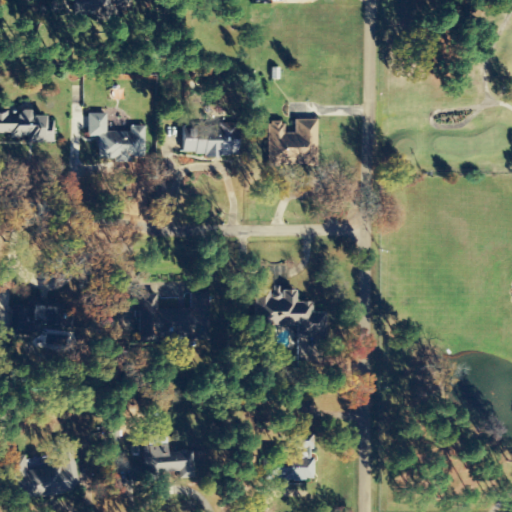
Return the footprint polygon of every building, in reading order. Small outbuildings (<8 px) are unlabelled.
[(53,142),(53,121),(43,121),(43,116),(30,116),(30,112),(0,111),(0,133),(10,134),(10,137),(27,137),(27,143),(53,142)] [(144,127),(128,127),(128,133),(105,133),(105,114),(86,114),(86,138),(96,138),(96,160),(144,160),(144,127)] [(316,120),(293,120),(293,133),(283,133),(283,123),(270,123),(270,150),(282,150),(282,166),(316,166),(316,120)] [(252,292),(253,342),(271,342),(271,327),(293,327),(294,337),(323,336),(322,313),(310,313),(310,302),(294,303),(294,291),(273,291),(252,292)] [(133,335),(167,336),(167,351),(185,351),(185,338),(200,338),(200,297),(185,297),(185,310),(156,309),(157,295),(134,295),(133,335)] [(166,453),(165,437),(143,438),(145,475),(174,473),(174,479),(192,478),(190,451),(166,453)] [(61,468),(26,470),(26,457),(3,458),(4,482),(22,481),(23,497),(78,494),(75,442),(60,443),(61,468)] [(312,481),(312,458),(305,458),(305,456),(261,455),(261,480),(312,481)]
